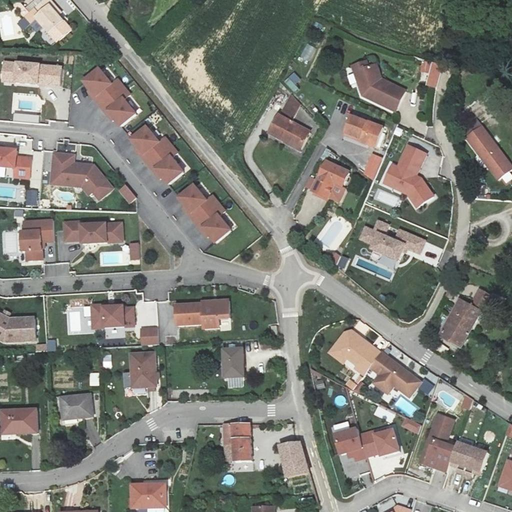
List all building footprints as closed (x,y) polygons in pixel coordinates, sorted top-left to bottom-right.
[(37,10),(47,0),(39,0),(33,6),(37,10)] [(65,16),(53,2),(40,14),(43,17),(37,23),(50,40),(65,27),(60,20),(65,16)] [(300,58),(311,63),(318,50),(307,45),(300,58)] [(366,60),(352,65),(362,95),(396,112),(406,90),(382,79),(376,62),(368,65),(366,60)] [(422,61),(420,70),(429,73),(427,85),(435,88),(441,66),(422,61)] [(66,90),(66,67),(4,65),(4,87),(66,90)] [(101,110),(126,88),(120,80),(114,84),(101,69),(83,86),(89,93),(87,94),(101,110)] [(133,96),(126,88),(101,110),(113,125),(115,124),(122,132),(139,118),(126,103),(133,96)] [(296,119),(304,104),(290,97),(282,112),(296,119)] [(270,132),(287,141),(287,142),(302,149),(311,130),(279,114),(270,132)] [(385,127),(351,115),(345,133),(362,139),(361,141),(377,147),(385,127)] [(511,165),(476,117),(460,129),(498,178),(511,167),(511,165)] [(148,169),(174,147),(167,137),(161,142),(149,128),(130,143),(137,152),(135,153),(148,169)] [(429,157),(409,146),(399,168),(394,166),(383,187),(408,198),(418,212),(437,199),(423,180),(419,178),(429,157)] [(181,155),(174,147),(148,169),(159,185),(163,182),(170,191),(187,177),(174,161),(181,155)] [(29,181),(31,161),(17,160),(17,153),(5,152),(0,151),(0,169),(15,171),(14,180),(29,181)] [(365,173),(373,180),(382,159),(373,155),(365,173)] [(78,169),(73,169),(74,158),(54,157),(52,174),(62,175),(61,184),(71,185),(71,189),(82,190),(88,198),(92,195),(99,203),(112,192),(93,168),(78,167),(78,169)] [(339,203),(346,189),(341,187),(349,172),(326,161),(312,190),(339,203)] [(0,178),(8,180),(9,173),(0,171),(0,178)] [(71,189),(71,185),(61,184),(62,175),(52,174),(51,187),(71,189)] [(0,184),(0,202),(26,202),(26,184),(0,184)] [(129,186),(121,192),(131,206),(140,201),(129,186)] [(196,228),(223,207),(215,196),(207,201),(196,187),(177,202),(196,228)] [(28,192),(28,208),(40,208),(40,192),(28,192)] [(229,213),(223,207),(196,228),(208,244),(210,241),(215,248),(232,234),(221,220),(229,213)] [(373,229),(365,226),(359,238),(373,245),(371,251),(400,264),(403,254),(405,256),(408,250),(421,256),(428,240),(399,229),(395,240),(386,236),(391,224),(377,219),(373,229)] [(42,263),(41,251),(41,245),(43,244),(54,244),(52,223),(23,224),(23,235),(21,235),(22,254),(26,254),(26,264),(42,263)] [(82,228),(81,225),(64,226),(65,244),(82,243),(82,247),(109,245),(116,237),(116,234),(108,227),(82,228)] [(109,245),(122,245),(121,226),(108,227),(116,234),(116,237),(109,245)] [(142,262),(142,245),(131,245),(132,263),(142,262)] [(330,255),(328,265),(349,269),(351,259),(330,255)] [(471,305),(461,299),(440,334),(459,347),(490,296),(480,289),(471,305)] [(203,306),(176,307),(177,328),(203,326),(204,331),(221,331),(220,319),(231,319),(230,301),(203,303),(203,306)] [(103,306),(91,307),(92,333),(127,332),(126,328),(136,328),(135,309),(126,309),(126,308),(103,309),(103,306)] [(37,346),(35,318),(12,320),(0,313),(0,344),(7,348),(37,346)] [(159,327),(141,328),(142,346),(160,345),(159,327)] [(373,368),(383,355),(353,331),(345,333),(329,354),(344,366),(348,360),(356,366),(353,370),(365,378),(373,368)] [(38,354),(60,353),(59,344),(38,345),(38,354)] [(392,362),(383,355),(373,368),(383,375),(376,384),(390,394),(397,386),(412,398),(423,383),(409,372),(408,374),(402,369),(403,368),(393,360),(392,362)] [(113,356),(105,356),(105,368),(113,368),(113,356)] [(246,359),(227,358),(228,386),(246,386),(246,359)] [(155,362),(133,362),(133,395),(156,394),(155,362)] [(93,387),(101,387),(101,374),(92,374),(93,387)] [(467,397),(462,409),(472,413),(477,401),(467,397)] [(94,401),(65,402),(66,423),(78,422),(79,425),(95,424),(94,401)] [(39,416),(4,417),(5,439),(18,439),(19,442),(40,441),(39,416)] [(403,429),(420,436),(425,427),(407,419),(403,429)] [(437,443),(444,423),(439,421),(432,441),(437,443)] [(447,450),(455,426),(444,423),(437,443),(432,441),(425,460),(429,462),(426,471),(448,478),(452,468),(457,454),(447,450)] [(254,468),(252,430),(227,428),(229,448),(236,447),(238,468),(254,468)] [(361,441),(359,435),(337,442),(342,461),(355,457),(357,467),(367,464),(381,460),(382,463),(401,458),(395,436),(377,442),(375,437),(361,441)] [(483,478),(489,459),(459,449),(457,454),(452,468),(460,470),(457,477),(473,483),(475,476),(483,478)] [(282,454),(291,487),(312,484),(302,451),(282,454)] [(511,467),(509,467),(502,487),(511,490),(511,467)] [(166,486),(132,487),(132,510),(166,510),(166,486)]
